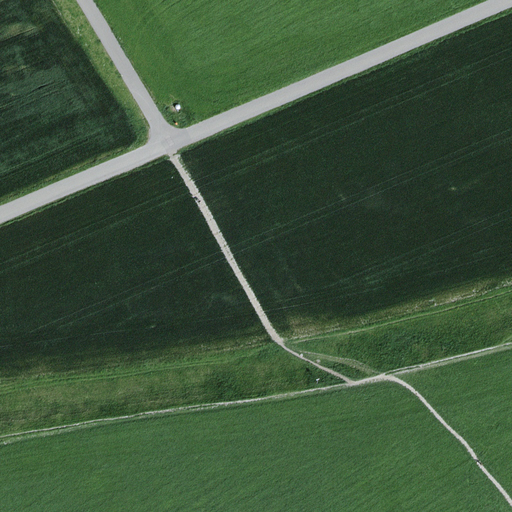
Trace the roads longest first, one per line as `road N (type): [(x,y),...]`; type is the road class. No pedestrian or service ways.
road 1 (track): [(507,0),(167,145)]
road 2 (track): [(167,145),(0,216)]
road 3 (track): [(84,0),(167,145)]
